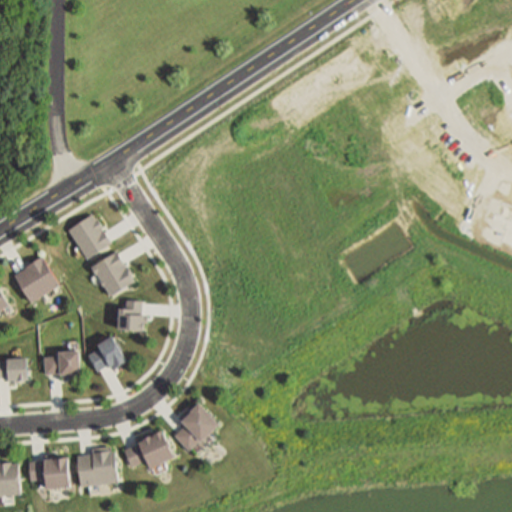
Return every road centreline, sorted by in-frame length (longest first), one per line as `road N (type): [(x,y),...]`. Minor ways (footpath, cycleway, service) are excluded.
road 1 (residential): [(0,424),(108,415),(162,383),(181,356),(189,323),(178,263),(113,162)]
road 2 (residential): [(349,0),(113,162),(0,228)]
road 3 (residential): [(70,186),(56,147),(55,0)]
